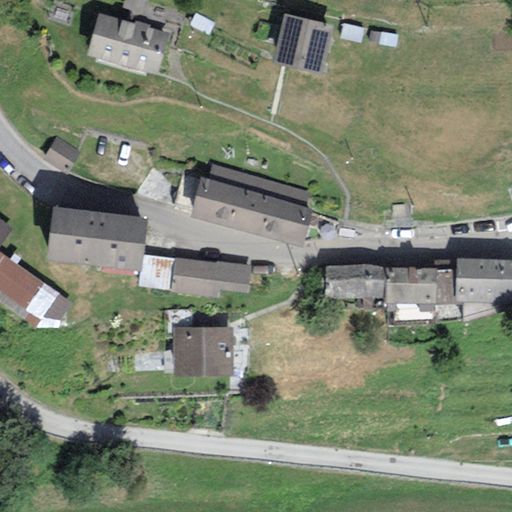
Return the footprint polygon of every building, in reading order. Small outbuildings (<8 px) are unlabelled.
[(145,9),(147,0),(128,0),(128,4),(145,9)] [(334,26),(283,13),(271,63),(321,75),(334,26)] [(134,21),(134,24),(98,14),(86,56),(157,76),(169,34),(149,29),(149,25),(134,21)] [(80,152),(56,137),(42,160),(66,175),(80,152)] [(208,179),(305,207),(310,191),(212,164),(208,179)] [(208,179),(200,177),(199,180),(181,175),(173,203),(191,208),(188,218),(300,250),(312,209),(305,207),(208,179)] [(146,218),(52,207),(45,261),(140,272),(142,255),(146,218)] [(0,220),(0,245),(13,230),(0,220)] [(0,253),(0,303),(36,328),(58,328),(59,321),(72,304),(0,253)] [(175,259),(142,255),(140,272),(138,287),(171,290),(175,259)] [(217,298),(218,290),(248,293),(251,266),(216,262),(216,263),(175,258),(175,259),(171,290),(170,292),(217,298)] [(511,260),(456,259),(455,268),(456,304),(511,305),(511,260)] [(385,267),(325,266),(324,299),(385,299),(385,267)] [(435,268),(385,267),(385,299),(385,304),(436,304),(435,268)] [(455,268),(435,268),(436,304),(456,304),(455,268)] [(232,328),(172,328),(172,377),(232,377),(232,328)]
